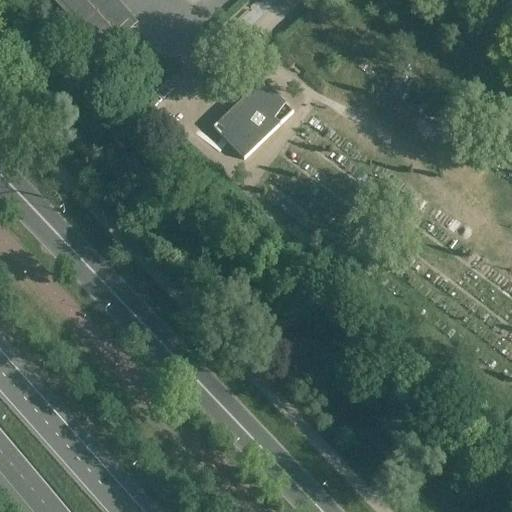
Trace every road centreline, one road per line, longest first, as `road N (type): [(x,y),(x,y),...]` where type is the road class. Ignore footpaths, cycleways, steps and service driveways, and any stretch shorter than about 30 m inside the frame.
road 1 (tertiary): [(320,511),(0,174)]
road 2 (trunk): [(124,511),(0,372)]
